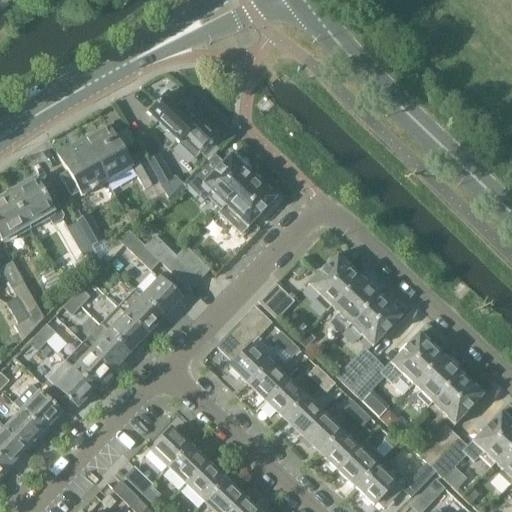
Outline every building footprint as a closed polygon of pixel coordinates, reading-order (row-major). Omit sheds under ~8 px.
[(214,138),(214,139),(167,95),(148,116),(179,145),(187,137),(203,152),(215,139),(214,138)] [(107,183),(132,169),(123,154),(136,146),(126,130),(114,137),(108,127),(83,142),(107,183)] [(107,183),(83,142),(57,156),(70,178),(65,180),(71,190),(75,187),(82,199),(97,190),(96,189),(107,183)] [(203,203),(207,199),(211,195),(224,208),(254,176),(231,154),(219,166),(211,159),(185,186),(203,203)] [(147,163),(162,189),(170,203),(184,187),(176,179),(174,182),(160,156),(147,163)] [(146,161),(132,169),(147,197),(162,189),(147,163),(146,161)] [(276,198),(254,176),(224,208),(217,215),(240,236),(246,229),(276,198)] [(33,181),(9,194),(27,227),(44,217),(50,228),(62,221),(63,217),(47,189),(41,192),(33,179),(32,180),(33,181)] [(27,227),(9,194),(0,199),(0,238),(2,242),(3,242),(3,241),(27,227)] [(77,222),(78,224),(91,248),(103,242),(88,216),(77,222)] [(85,257),(92,270),(100,262),(91,248),(78,224),(67,230),(83,258),(85,257)] [(128,232),(119,242),(150,271),(159,262),(128,232)] [(186,249),(176,259),(199,281),(209,271),(186,249)] [(176,259),(167,251),(159,262),(189,292),(199,281),(176,259)] [(331,308),(360,277),(337,255),(308,285),(331,308)] [(102,260),(100,262),(92,270),(101,278),(111,268),(102,260)] [(350,326),(379,295),(360,277),(331,308),(350,326)] [(158,278),(140,297),(163,319),(171,311),(174,313),(182,304),(180,302),(181,301),(158,278)] [(11,289),(16,298),(26,316),(37,309),(22,282),(11,289)] [(257,303),(276,321),(294,302),(275,284),(257,303)] [(80,291),(72,299),(81,308),(90,300),(80,291)] [(140,297),(134,291),(117,309),(146,337),(148,335),(150,337),(160,328),(157,325),(163,319),(140,297)] [(379,295),(350,326),(372,347),(402,317),(379,295)] [(26,316),(16,298),(5,304),(17,325),(28,319),(26,316)] [(72,318),(81,308),(72,299),(62,309),(72,318)] [(254,307),(245,316),(262,333),(271,323),(254,307)] [(100,327),(129,355),(136,348),(138,350),(147,340),(145,338),(146,337),(117,309),(100,327)] [(245,316),(237,325),(254,341),(262,333),(245,316)] [(237,325),(228,334),(245,350),(250,346),(254,341),(237,325)] [(46,327),(38,336),(47,344),(55,335),(46,327)] [(83,345),(112,373),(129,355),(100,327),(83,345)] [(281,351),(290,342),(281,333),(272,342),(281,351)] [(297,343),(305,350),(314,340),(307,333),(297,343)] [(412,386),(442,355),(419,333),(389,364),(412,386)] [(245,350),(228,334),(216,347),(233,363),(245,350)] [(37,354),(47,344),(38,336),(28,346),(37,354)] [(300,351),(290,342),(281,351),(291,360),(300,351)] [(112,373),(83,345),(66,363),(95,391),(112,373)] [(247,386),(269,363),(250,346),(245,350),(233,363),(229,368),(247,386)] [(337,378),(349,390),(376,362),(364,350),(337,378)] [(412,386),(431,404),(461,373),(442,355),(412,386)] [(376,362),(349,390),(362,402),(389,374),(376,362)] [(77,409),(95,391),(66,363),(42,387),(49,394),(55,388),(68,400),(67,401),(69,403),(74,407),(77,409)] [(269,363),(247,386),(265,403),(287,380),(269,363)] [(325,376),(316,367),(307,377),(316,385),(325,376)] [(431,404),(443,416),(454,426),(484,395),(461,373),(431,404)] [(0,374),(0,391),(9,383),(0,374)] [(325,376),(316,385),(326,395),(335,385),(325,376)] [(283,420),(304,397),(287,380),(265,403),(283,420)] [(12,405),(20,412),(42,434),(49,426),(52,428),(61,418),(59,416),(60,414),(30,386),(12,405)] [(304,397),(283,420),(301,437),(323,415),(304,397)] [(353,420),(361,411),(352,402),(343,411),(353,420)] [(361,411),(353,420),(362,429),(371,420),(361,411)] [(389,411),(380,421),(388,428),(397,418),(389,411)] [(20,412),(3,429),(3,430),(24,452),(26,450),(28,452),(38,443),(35,440),(42,434),(20,412)] [(467,448),(458,439),(431,468),(436,472),(438,475),(444,480),(466,456),(473,463),(483,453),(495,465),(511,446),(511,422),(501,412),(467,448)] [(301,437),(320,455),(341,432),(323,415),(301,437)] [(0,426),(0,462),(8,470),(24,452),(3,430),(3,429),(0,426)] [(419,457),(427,464),(431,468),(458,439),(445,428),(419,457)] [(167,469),(189,446),(171,429),(150,452),(167,469)] [(341,432),(320,455),(338,472),(359,449),(341,432)] [(392,432),(388,436),(383,441),(393,450),(401,441),(392,432)] [(207,463),(189,446),(167,469),(185,486),(207,463)] [(511,446),(495,465),(511,481),(511,446)] [(377,467),(359,449),(338,472),(356,489),(377,467)] [(377,467),(356,489),(374,507),(377,504),(382,509),(382,510),(393,499),(387,493),(396,484),(385,474),(392,467),(384,459),(377,467)] [(204,503),(225,481),(207,463),(185,486),(204,503)] [(436,472),(431,468),(427,464),(403,490),(411,498),(436,472)] [(142,496),(150,487),(152,485),(134,468),(124,479),(142,496)] [(225,481),(204,503),(212,511),(229,511),(243,498),(225,481)] [(112,491),(130,508),(138,499),(120,482),(112,491)] [(416,511),(422,511),(444,490),(435,482),(411,507),(416,511)] [(159,495),(150,487),(142,496),(150,504),(159,495)] [(471,489),(461,499),(469,506),(479,497),(471,490),(471,489)] [(257,511),(243,498),(229,511),(257,511)] [(134,511),(142,511),(147,507),(138,499),(130,508),(134,511)]
